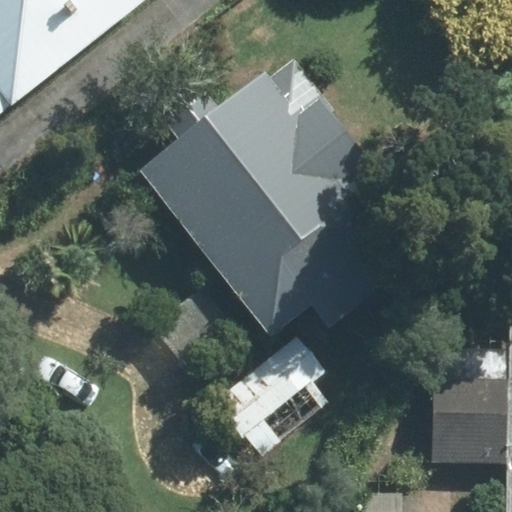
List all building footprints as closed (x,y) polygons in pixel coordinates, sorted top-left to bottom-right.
[(0,0),(0,113),(5,119),(156,0),(0,0)] [(301,54),(153,170),(286,338),(321,311),(338,332),(430,259),(367,180),(388,163),(301,54)] [(241,322),(208,286),(160,330),(193,366),(241,322)] [(334,372),(303,332),(182,427),(221,477),(257,449),(266,460),(340,402),(323,381),(334,372)] [(511,452),(511,386),(439,384),(436,465),(511,468),(511,452)]
